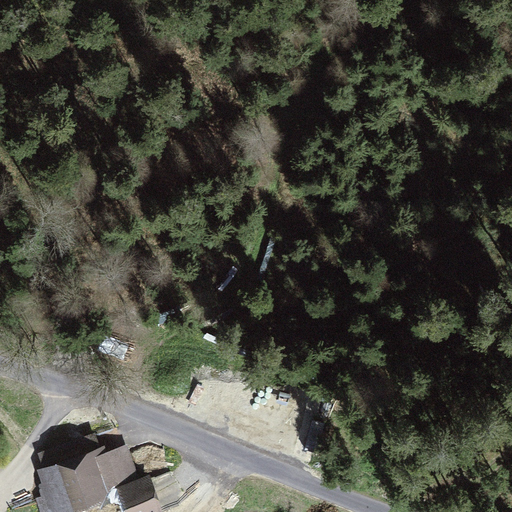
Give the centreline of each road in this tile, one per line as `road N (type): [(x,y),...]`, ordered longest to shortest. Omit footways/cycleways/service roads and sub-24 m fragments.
road 1 (track): [(387,0),(299,87),(253,268),(233,296),(178,328),(96,395)]
road 2 (unclassified): [(0,363),(381,511)]
road 3 (track): [(66,385),(0,507)]
